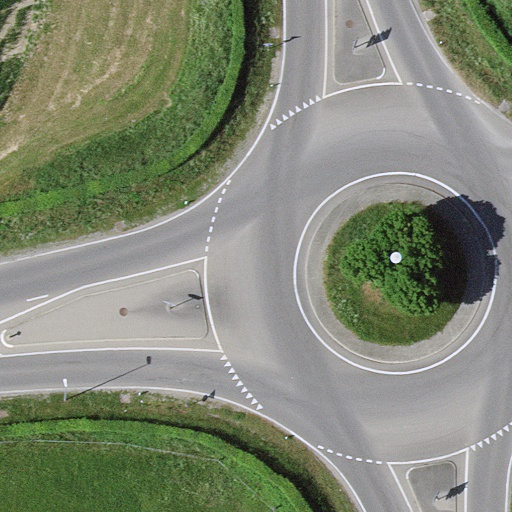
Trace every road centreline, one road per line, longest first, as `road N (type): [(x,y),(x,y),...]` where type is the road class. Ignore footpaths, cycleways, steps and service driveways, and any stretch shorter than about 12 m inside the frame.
road 1 (secondary): [(235,209),(0,289)]
road 2 (secondary): [(0,369),(244,361)]
road 3 (secondary): [(235,209),(222,286),(244,361)]
road 4 (secondary): [(344,441),(430,446),(493,419)]
road 5 (secondary): [(446,108),(352,106),(309,124)]
road 6 (secondary): [(244,361),(270,396),(344,441)]
road 7 (secondary): [(303,0),(309,124)]
